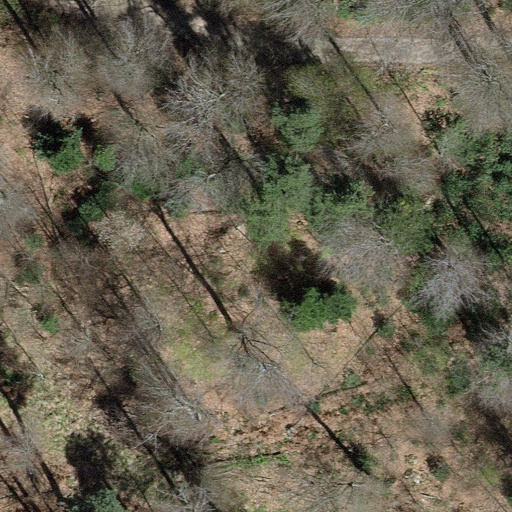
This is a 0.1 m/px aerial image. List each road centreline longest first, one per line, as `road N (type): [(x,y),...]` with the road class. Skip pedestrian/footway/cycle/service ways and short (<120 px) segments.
road 1 (track): [(511,44),(280,44),(203,36),(64,0)]
road 2 (track): [(0,408),(204,511)]
